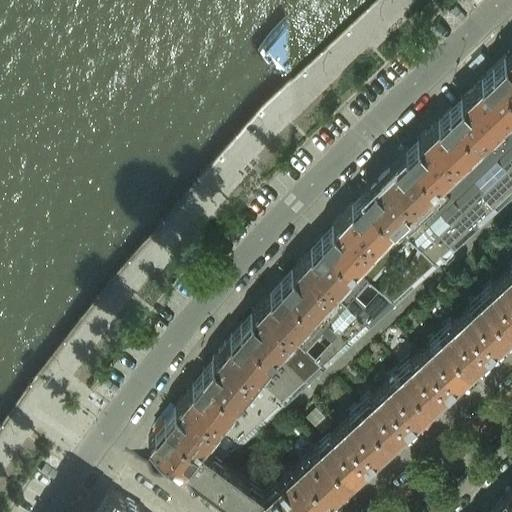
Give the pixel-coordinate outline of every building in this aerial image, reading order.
[(511,46),(493,65),(511,85),(511,46)] [(511,122),(504,114),(511,105),(511,85),(493,65),(448,107),(511,172),(511,122)] [(511,172),(448,107),(404,149),(478,225),(511,193),(511,172)] [(404,149),(379,173),(409,205),(451,249),(478,225),(404,149)] [(373,179),(362,190),(434,265),(451,249),(409,205),(379,173),(373,179)] [(353,199),(320,235),(391,304),(434,265),(362,190),(353,199)] [(320,235),(297,260),(367,326),(391,304),(320,235)] [(278,279),(309,309),(347,344),(367,326),(297,260),(278,279)] [(511,263),(502,273),(500,275),(511,287),(511,263)] [(491,268),(498,277),(500,275),(502,273),(495,264),(491,268)] [(511,287),(500,275),(498,277),(480,293),(510,325),(511,323),(511,287)] [(347,344),(309,309),(278,279),(253,307),(251,308),(239,323),(272,350),(308,380),(347,344)] [(510,325),(480,293),(460,311),(490,344),(510,325)] [(490,344),(460,311),(440,330),(469,362),(490,344)] [(308,380),(272,350),(239,323),(231,332),(219,348),(285,401),(308,380)] [(469,362),(440,330),(420,348),(450,380),(469,362)] [(219,348),(201,370),(264,420),(285,401),(219,348)] [(450,380),(420,348),(400,366),(430,399),(450,380)] [(430,399),(400,366),(380,384),(410,417),(430,399)] [(201,370),(181,394),(240,442),(264,420),(201,370)] [(410,417),(380,384),(360,403),(389,436),(392,433),(410,417)] [(181,394),(165,414),(220,454),(240,442),(181,394)] [(389,436),(360,403),(340,421),(370,453),(389,436)] [(220,454),(165,414),(148,436),(183,462),(184,461),(209,479),(214,484),(230,463),(224,458),(219,455),(220,454)] [(370,453),(340,421),(321,439),(350,471),(370,453)] [(350,471),(321,439),(300,458),(329,491),(350,471)] [(329,491),(300,458),(279,478),(308,510),(329,491)] [(305,511),(308,510),(279,478),(266,490),(230,463),(214,484),(246,507),(246,508),(251,511),(305,511)] [(142,511),(144,508),(110,487),(95,511),(142,511)] [(511,511),(511,501),(504,493),(486,509),(489,511),(511,511)]
